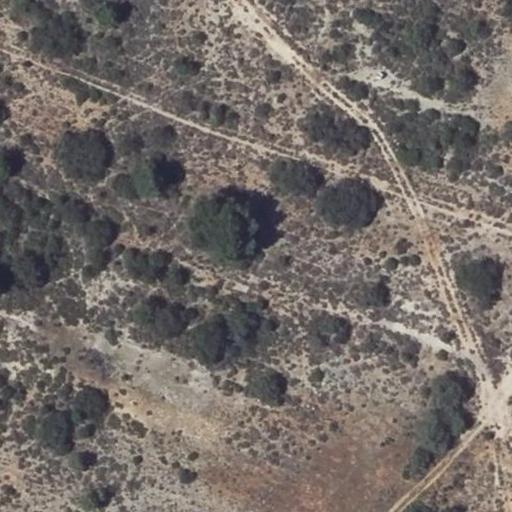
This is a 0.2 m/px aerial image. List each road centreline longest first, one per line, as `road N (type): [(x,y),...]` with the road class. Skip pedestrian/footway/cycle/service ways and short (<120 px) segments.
road 1 (track): [(511,231),(0,52)]
road 2 (track): [(511,365),(395,511)]
